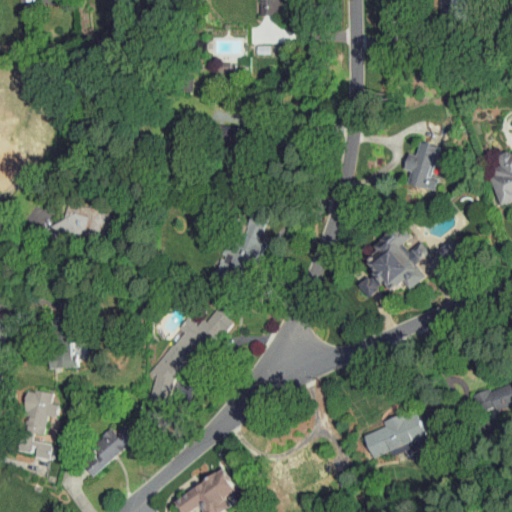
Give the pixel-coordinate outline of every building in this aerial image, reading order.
[(271,10),(270,0),(250,0),(251,9),(271,10)] [(225,59),(200,55),(198,68),(222,72),(225,59)] [(427,172),(420,170),(428,140),(411,135),(407,148),(400,146),(395,162),(401,164),(398,176),(424,183),(427,172)] [(511,145),(511,142),(490,148),(492,157),(480,160),(490,197),(511,191),(511,145)] [(101,206),(67,198),(63,214),(47,210),(43,228),(75,236),(79,218),(97,223),(101,206)] [(248,232),(259,209),(239,200),(217,250),(214,248),(210,258),(232,268),(240,248),(250,252),(257,236),(248,232)] [(400,231),(390,218),(364,236),(373,248),(362,255),(369,264),(351,277),(359,289),(379,276),(384,283),(396,275),(401,281),(417,270),(407,256),(421,246),(413,235),(399,244),(393,236),(400,231)] [(223,312),(208,299),(188,321),(178,311),(169,321),(174,326),(139,364),(148,372),(138,383),(148,393),(223,312)] [(40,360),(62,360),(62,336),(41,336),(40,360)] [(464,390),(471,409),(511,392),(511,383),(508,373),(464,390)] [(42,386),(18,383),(12,422),(34,425),(37,409),(46,410),(48,398),(40,397),(42,386)] [(417,428),(409,403),(375,415),(377,419),(371,421),(382,451),(413,440),(410,430),(417,428)] [(83,468),(129,430),(118,416),(106,427),(103,424),(69,452),(83,468)] [(9,446),(43,451),(45,438),(11,433),(9,446)] [(199,511),(201,511),(222,498),(216,490),(227,481),(213,461),(166,493),(176,508),(190,499),(199,511)]
